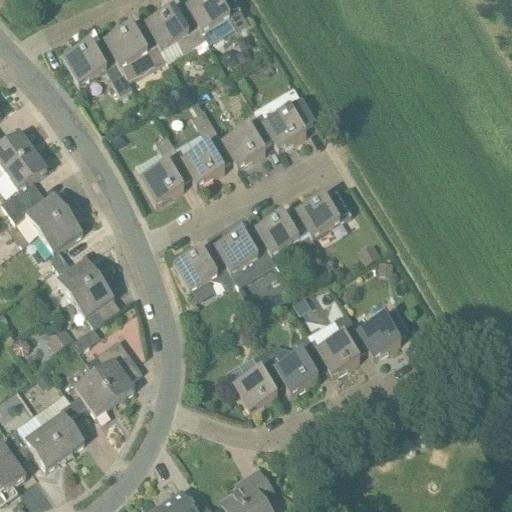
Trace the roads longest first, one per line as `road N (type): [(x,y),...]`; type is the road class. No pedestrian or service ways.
road 1 (residential): [(166,414),(247,442),(288,436),(429,376)]
road 2 (residential): [(140,248),(83,143),(15,57)]
road 3 (residential): [(140,248),(321,170)]
road 4 (residential): [(166,414),(171,334),(140,248)]
road 5 (residential): [(15,57),(136,0)]
road 6 (residential): [(98,511),(143,462),(166,414)]
